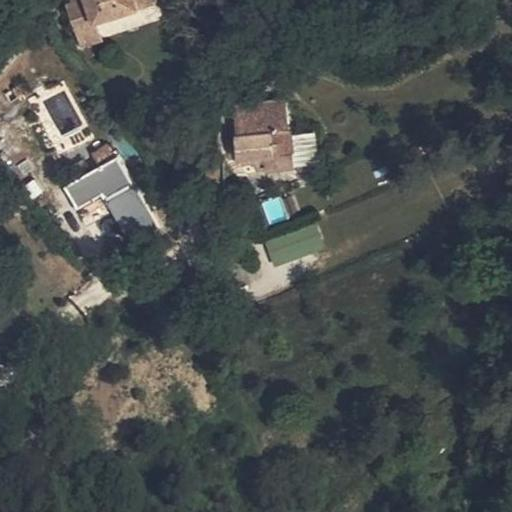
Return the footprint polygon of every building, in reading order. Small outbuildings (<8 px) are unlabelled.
[(100,27),(161,5),(158,0),(92,0),(71,8),(87,51),(106,44),(100,27)] [(227,111),(280,115),(279,102),(227,109),(227,111)] [(268,154),(260,155),(261,163),(262,171),(289,167),(280,115),(227,111),(230,136),(264,131),(268,154)] [(230,136),(232,159),(260,155),(268,154),(264,131),(230,136)] [(233,167),(261,163),(260,155),(232,159),(233,167)] [(204,203),(221,202),(221,161),(204,163),(204,203)] [(105,201),(109,206),(128,194),(121,184),(130,178),(119,162),(66,194),(80,216),(105,201)] [(112,212),(109,206),(105,201),(80,216),(87,228),(112,212)] [(222,236),(221,202),(204,203),(204,230),(204,236),(222,236)] [(271,264),(324,251),(318,226),(265,239),(271,264)]
